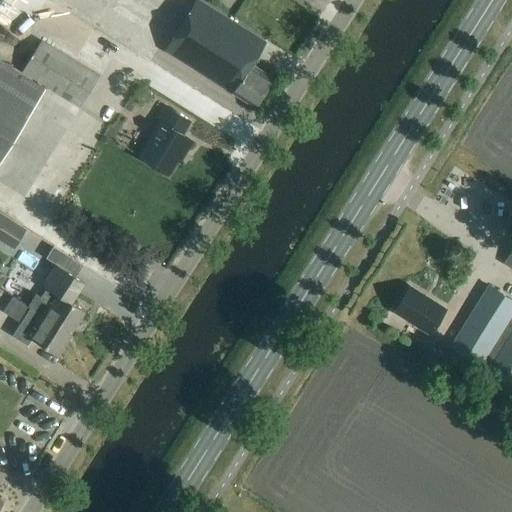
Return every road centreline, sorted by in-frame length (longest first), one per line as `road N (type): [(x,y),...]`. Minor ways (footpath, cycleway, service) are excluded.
road 1 (primary): [(168,511),(492,0)]
road 2 (unclassified): [(30,511),(352,0)]
road 3 (unknown): [(263,141),(30,0)]
